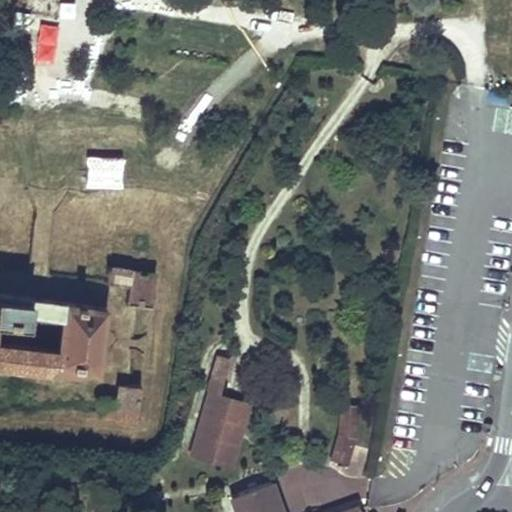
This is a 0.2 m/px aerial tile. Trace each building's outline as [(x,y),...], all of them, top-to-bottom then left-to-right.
[(38,17),(42,0),(24,0),(21,13),(38,17)] [(48,170),(90,154),(83,134),(40,150),(48,170)] [(120,142),(85,156),(97,184),(132,170),(120,142)] [(150,306),(154,271),(107,265),(105,282),(127,286),(125,303),(150,306)] [(0,356),(100,367),(107,290),(0,280),(0,356)] [(227,357),(215,354),(206,388),(207,388),(189,453),(230,465),(246,404),(216,396),(227,357)] [(136,420),(138,404),(140,384),(116,381),(114,391),(113,401),(103,400),(101,417),(136,420)] [(336,431),(327,461),(342,465),(351,435),(355,403),(340,401),(336,431)] [(236,492),(244,511),(358,511),(356,505),(336,511),(280,511),(267,480),(236,492)] [(234,511),(244,511),(236,492),(228,496),(234,511)]
